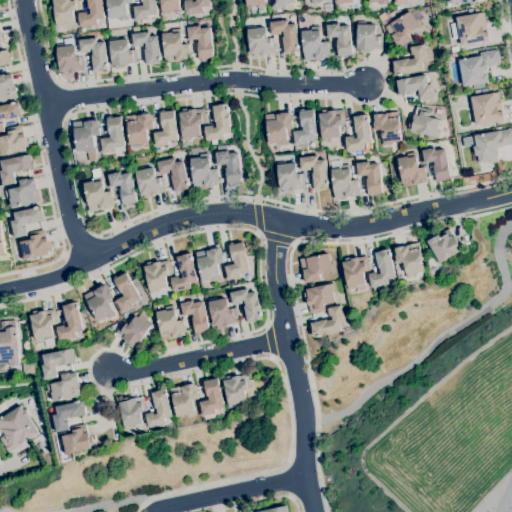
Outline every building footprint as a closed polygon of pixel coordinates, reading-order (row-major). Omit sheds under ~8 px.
[(57,27),(53,0),(78,0),(80,10),(73,11),(74,22),(64,24),(64,26),(57,27)] [(80,28),(78,13),(87,12),(87,15),(91,14),(90,9),(89,9),(87,0),(101,0),(104,19),(97,20),(97,26),(80,28)] [(120,21),(119,18),(109,19),(108,11),(108,9),(109,9),(107,0),(132,0),(133,3),(126,4),(127,15),(128,15),(128,20),(120,21)] [(135,21),(133,7),(143,6),(143,2),(142,2),(141,0),(155,0),(157,14),(147,16),(148,19),(135,21)] [(162,15),(160,0),(179,0),(180,10),(170,11),(170,14),(162,15)] [(186,15),(184,1),(192,0),(193,2),(196,2),(195,0),(209,0),(210,6),(203,7),(204,13),(186,15)] [(252,14),(251,6),(247,7),(246,0),(265,0),(267,13),(258,14),(257,5),(255,6),(256,14),(252,14)] [(273,8),(273,7),(272,7),(270,0),(295,0),(296,3),(286,4),(286,6),(273,8)] [(398,47),(393,40),(394,40),(386,27),(390,24),(410,12),(415,20),(418,19),(422,26),(409,34),(412,40),(405,44),(405,43),(398,47)] [(461,46),(460,39),(453,40),(450,24),(457,22),(456,18),(483,13),(489,41),(461,46)] [(285,53),(283,38),(284,37),(283,32),(280,32),(280,34),(272,35),(270,23),(288,20),(288,25),(295,24),(298,46),(299,46),(299,49),(298,49),(299,52),(285,53)] [(339,57),(337,41),(338,41),(338,37),(328,38),(328,36),(326,36),(325,25),(339,24),(340,27),(349,26),(352,55),(339,57)] [(371,53),(360,53),(360,50),(357,50),(358,24),(376,25),(375,36),(383,36),(382,51),(371,51),(371,53)] [(199,59),(197,43),(199,43),(199,40),(189,41),(188,27),(200,26),(201,29),(210,28),(213,58),(199,59)] [(254,58),(253,55),(250,55),(247,27),(255,26),(256,29),(266,28),(267,39),(274,38),(275,53),(262,54),(263,57),(254,58)] [(305,61),(302,31),(311,30),(311,27),(320,26),(322,43),(328,42),(329,50),(328,50),(329,57),(318,59),(318,60),(305,61)] [(166,63),(164,45),(164,43),(163,43),(162,34),(172,33),(172,30),(180,29),(183,45),(189,44),(190,53),(189,53),(190,60),(182,61),(182,60),(177,61),(177,62),(166,63)] [(146,65),(145,49),(146,49),(145,43),(141,44),(142,46),(134,47),(132,34),(149,32),(150,37),(158,36),(160,57),(161,57),(161,60),(161,64),(153,65),(146,65)] [(94,71),(92,56),(93,56),(92,49),(89,50),(89,52),(81,53),(79,41),(97,38),(97,43),(104,42),(107,64),(108,64),(109,67),(107,67),(107,69),(94,71)] [(115,69),(115,66),(112,67),(110,41),(128,40),(129,51),(136,50),(138,65),(126,66),(126,68),(115,69)] [(62,76),(61,73),(60,73),(59,66),(58,67),(56,54),(57,54),(57,47),(75,45),(76,57),(83,56),(85,71),(71,72),(71,74),(62,76)] [(399,76),(399,75),(395,76),(393,68),(394,67),(393,62),(409,58),(409,60),(415,59),(414,55),(412,56),(410,48),(424,45),(427,62),(421,63),(423,71),(402,75),(402,76),(399,76)] [(451,54),(450,48),(460,46),(461,52),(451,54)] [(0,51),(8,50),(12,65),(9,65),(9,64),(0,66),(0,51)] [(473,90),(472,85),(463,87),(458,61),(464,60),(464,58),(466,58),(466,59),(480,56),(479,53),(498,50),(498,53),(499,53),(501,62),(500,62),(500,65),(487,68),(488,69),(486,71),(484,71),(485,74),(487,74),(488,82),(483,83),(484,88),(473,90)] [(0,101),(0,75),(5,74),(5,76),(12,74),(14,83),(13,83),(14,85),(15,85),(17,97),(12,98),(0,101)] [(420,102),(418,90),(414,91),(414,92),(399,95),(396,81),(426,75),(428,85),(431,84),(434,99),(420,102)] [(476,126),(471,97),(498,92),(504,121),(476,126)] [(0,132),(0,107),(19,103),(22,117),(7,121),(7,119),(0,120),(1,124),(3,124),(5,131),(0,132)] [(212,145),(211,141),(206,141),(205,127),(213,126),(213,128),(217,128),(216,122),(215,123),(213,106),(219,106),(219,105),(227,104),(228,108),(229,108),(229,111),(228,111),(230,132),(223,133),(224,139),(217,140),(217,145),(212,145)] [(438,139),(435,138),(411,131),(411,129),(408,128),(411,116),(414,117),(417,107),(430,110),(429,117),(440,120),(437,130),(440,131),(438,139)] [(183,138),(180,113),(183,112),(182,109),(191,108),(191,110),(204,109),(206,124),(199,124),(200,136),(183,138)] [(321,143),(319,124),(320,123),(319,114),(322,114),(322,110),(327,109),(327,112),(344,110),(346,125),(338,125),(340,137),(329,139),(330,142),(321,143)] [(295,147),(293,132),(303,130),(303,127),(302,128),(300,112),(313,110),(317,139),(307,140),(308,145),(295,147)] [(156,146),(155,140),(154,140),(153,133),(164,132),(164,128),(162,128),(161,113),(174,111),(178,140),(168,142),(168,144),(156,146)] [(383,146),(381,130),(374,131),(374,123),(375,123),(374,115),(383,114),(383,115),(387,114),(387,113),(397,112),(398,118),(400,141),(390,142),(390,145),(383,146)] [(279,146),(279,143),(269,144),(266,115),(290,113),(291,120),(292,120),(293,128),(285,129),(287,145),(279,146)] [(140,147),(140,144),(130,146),(126,117),(151,114),(152,121),(153,121),(154,129),(146,130),(148,146),(140,147)] [(347,152),(345,138),(354,137),(354,139),(357,138),(357,133),(356,133),(354,117),(360,116),(368,115),(371,143),(363,144),(364,150),(347,152)] [(102,152),(101,139),(111,138),(110,134),(109,135),(107,119),(121,117),(125,147),(115,148),(115,150),(102,152)] [(78,152),(73,123),(83,121),(83,122),(97,120),(98,127),(99,127),(100,135),(92,136),(94,148),(87,149),(87,150),(78,152)] [(488,164),(488,162),(479,164),(479,162),(473,163),(471,150),(474,150),(473,147),(476,147),(476,146),(464,148),(462,138),(474,136),(511,128),(511,144),(504,146),(504,147),(497,148),(499,162),(488,164)] [(0,155),(0,138),(8,136),(8,132),(18,130),(19,135),(25,133),(27,141),(26,141),(28,150),(20,152),(0,155)] [(437,181),(434,165),(435,165),(434,162),(423,164),(420,150),(435,147),(435,151),(445,149),(450,178),(437,181)] [(228,184),(226,169),(228,168),(227,164),(217,166),(216,153),(228,151),(229,154),(238,152),(242,182),(228,184)] [(403,186),(401,176),(398,159),(407,157),(407,154),(416,152),(418,168),(425,167),(426,175),(427,182),(403,186)] [(2,187),(0,179),(0,171),(3,170),(1,161),(30,154),(33,167),(17,171),(14,172),(17,184),(2,187)] [(194,188),(191,159),(200,158),(200,155),(209,154),(211,170),(217,169),(218,178),(217,178),(218,185),(194,188)] [(314,189),(312,173),(314,173),(313,167),(309,168),(309,170),(301,171),(300,158),(317,156),(318,160),(325,160),(328,181),(329,184),(328,184),(328,187),(314,189)] [(175,192),(171,176),(173,176),(172,170),(168,171),(168,173),(161,175),(157,163),(175,158),(176,163),(183,161),(188,182),(189,182),(189,185),(188,186),(189,188),(175,192)] [(335,198),(330,162),(341,160),(341,166),(349,165),(351,181),(358,180),(359,188),(358,188),(359,196),(350,197),(349,196),(335,198)] [(368,195),(366,179),(368,179),(367,176),(356,177),(354,163),(369,161),(369,165),(379,164),(382,193),(368,195)] [(283,193),(283,190),(280,191),(277,165),(295,163),(297,175),(303,174),(305,189),(292,190),(292,192),(283,193)] [(145,199),(144,196),(142,197),(136,172),(154,168),(156,179),(163,177),(166,192),(153,195),(154,197),(145,199)] [(90,212),(84,184),(92,182),(92,179),(94,179),(92,170),(100,169),(105,193),(111,191),(113,199),(112,200),(114,207),(90,212)] [(123,205),(120,189),(121,189),(121,186),(111,188),(108,175),(121,172),(121,175),(131,173),(137,202),(123,205)] [(12,208),(10,198),(7,198),(5,188),(21,185),(20,181),(27,179),(28,179),(35,178),(38,192),(32,193),(33,195),(36,194),(38,202),(12,208)] [(13,238),(9,221),(17,219),(15,212),(42,206),(45,221),(29,224),(29,223),(23,224),(24,228),(25,228),(27,235),(13,238)] [(440,263),(431,248),(442,241),(438,235),(449,229),(455,239),(458,238),(463,246),(460,248),(461,251),(440,263)] [(22,261),(20,253),(22,252),(20,243),(31,240),(30,234),(44,230),(46,238),(48,237),(50,245),(48,245),(50,255),(43,257),(42,255),(22,261)] [(228,279),(225,267),(234,265),(234,261),(232,261),(229,246),(243,243),(249,272),(240,274),(240,276),(228,279)] [(406,279),(402,263),(397,264),(395,256),(397,256),(395,248),(403,246),(404,247),(408,246),(407,246),(420,243),(420,245),(419,245),(419,249),(424,272),(414,274),(415,277),(406,279)] [(211,282),(210,279),(201,282),(199,273),(200,273),(200,271),(199,271),(196,259),(197,259),(195,253),(205,250),(205,251),(219,247),(221,255),(222,255),(224,263),(217,265),(221,280),(211,282)] [(371,288),(368,274),(377,272),(377,275),(381,274),(380,268),(378,269),(375,253),(389,249),(390,253),(391,253),(391,256),(390,256),(392,261),(395,277),(387,279),(389,284),(371,288)] [(174,291),(171,278),(179,276),(179,279),(183,278),(181,273),(180,273),(177,257),(183,256),(183,255),(191,253),(192,257),(193,257),(193,260),(192,260),(197,281),(189,283),(190,287),(174,291)] [(305,284),(300,260),(306,259),(329,254),(331,263),(334,262),(336,272),(330,273),(330,272),(320,275),(321,281),(313,283),(313,282),(305,284)] [(357,293),(356,288),(349,290),(348,287),(348,288),(344,271),(342,262),(345,262),(345,259),(354,257),(355,259),(367,256),(370,270),(363,272),(367,290),(357,293)] [(150,292),(144,267),(148,266),(147,263),(152,262),(153,265),(168,261),(172,275),(164,277),(167,288),(150,292)] [(121,314),(114,302),(125,296),(123,293),(122,293),(115,279),(126,273),(141,299),(132,304),(134,307),(121,314)] [(311,314),(309,306),(308,306),(307,303),(305,304),(303,294),(307,293),(306,290),(333,284),(335,292),(333,292),(335,302),(324,304),(325,311),(311,314)] [(98,321),(84,295),(93,290),(94,291),(106,285),(113,298),(109,301),(116,314),(108,319),(107,316),(98,321)] [(248,322),(244,307),(246,306),(244,300),(240,301),(241,304),(233,306),(230,293),(247,289),(248,294),(256,292),(258,302),(258,301),(261,311),(260,311),(260,313),(262,313),(262,316),(261,316),(261,319),(248,322)] [(217,330),(217,326),(214,327),(209,302),(226,298),(229,309),(232,309),(236,308),(239,322),(226,325),(227,328),(217,330)] [(196,334),(192,318),(194,318),(193,314),(183,316),(181,304),(193,301),(194,304),(203,302),(209,331),(196,334)] [(60,342),(56,328),(65,326),(66,327),(69,326),(68,321),(67,321),(63,306),(76,302),(83,330),(76,332),(77,338),(60,342)] [(317,338),(317,336),(312,337),(310,328),(312,328),(311,323),(326,320),(327,321),(332,320),(331,317),(329,317),(327,309),(340,306),(344,323),(339,324),(341,331),(332,333),(332,334),(323,336),(323,335),(320,336),(320,337),(317,338)] [(162,341),(156,312),(176,308),(178,320),(184,319),(188,334),(174,337),(174,339),(162,341)] [(37,343),(32,312),(39,311),(39,312),(46,311),(46,315),(54,314),(55,324),(52,324),(54,338),(45,339),(45,342),(37,343)] [(136,348),(134,346),(133,348),(125,343),(126,341),(116,333),(124,321),(130,326),(136,316),(151,327),(136,348)] [(0,329),(1,329),(1,322),(17,320),(20,365),(10,366),(10,364),(0,364),(0,329)] [(45,381),(41,366),(45,365),(43,356),(72,348),(75,362),(60,366),(60,365),(56,366),(59,375),(57,376),(57,377),(45,381)] [(54,402),(52,393),(49,393),(48,383),(62,381),(61,374),(70,373),(70,374),(78,372),(82,398),(54,402)] [(229,409),(224,380),(233,378),(232,376),(241,375),(241,377),(247,376),(250,392),(246,393),(248,401),(237,403),(238,407),(229,409)] [(201,417),(198,403),(210,400),(209,397),(208,397),(204,381),(219,378),(225,408),(214,410),(215,414),(201,417)] [(187,418),(187,416),(177,418),(173,394),(171,394),(170,388),(179,386),(180,392),(182,392),(180,386),(195,383),(198,399),(193,400),(196,417),(187,418)] [(149,428),(145,416),(154,413),(154,414),(158,413),(157,408),(155,408),(152,393),(166,389),(173,417),(165,419),(166,425),(149,428)] [(125,430),(120,402),(135,399),(136,404),(142,403),(145,416),(142,416),(143,424),(132,427),(133,429),(125,430)] [(56,432),(52,416),(58,414),(57,407),(83,400),(87,415),(72,419),(71,417),(65,419),(66,423),(67,422),(69,429),(56,432)] [(9,453),(0,440),(0,438),(3,436),(0,432),(0,419),(20,406),(24,411),(27,409),(31,415),(28,417),(39,433),(9,453)] [(64,455),(62,447),(64,446),(62,437),(75,434),(74,428),(85,425),(87,433),(89,433),(93,448),(64,455)]
